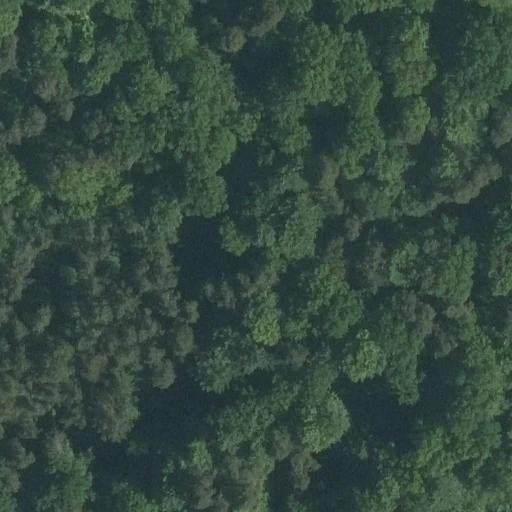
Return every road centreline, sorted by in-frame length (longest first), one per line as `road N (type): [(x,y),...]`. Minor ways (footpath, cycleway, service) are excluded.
road 1 (track): [(511,281),(412,326),(30,0)]
road 2 (track): [(0,468),(395,311)]
road 3 (track): [(0,160),(152,142),(176,125)]
road 4 (track): [(412,326),(511,416)]
